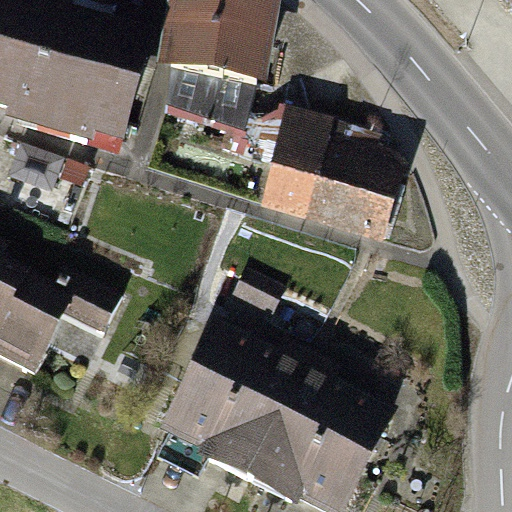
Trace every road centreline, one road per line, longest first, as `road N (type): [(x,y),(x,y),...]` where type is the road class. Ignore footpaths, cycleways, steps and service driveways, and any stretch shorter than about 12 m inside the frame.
road 1 (primary): [(511,177),(360,0)]
road 2 (residential): [(119,511),(0,452)]
road 3 (tertiary): [(511,383),(503,446),(506,511)]
